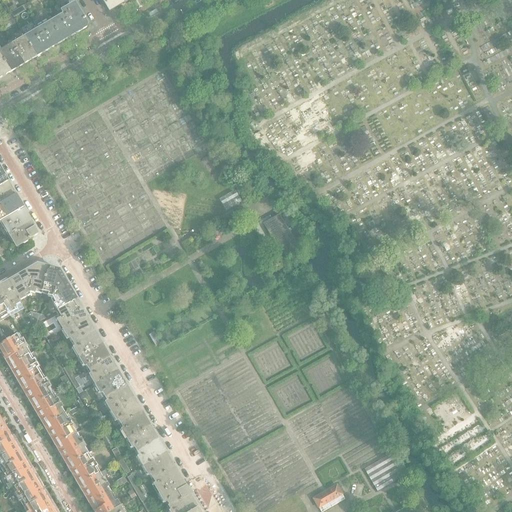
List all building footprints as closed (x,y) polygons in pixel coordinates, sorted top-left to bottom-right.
[(133,0),(102,0),(109,11),(128,0),(131,0),(132,1),(133,0)] [(87,24),(75,4),(61,12),(62,14),(50,21),(62,42),(86,27),(87,24)] [(36,57),(62,42),(50,21),(25,36),(36,57)] [(0,54),(10,72),(36,57),(25,36),(0,50),(0,54)] [(0,78),(10,72),(0,54),(0,78)] [(16,212),(23,209),(7,182),(0,186),(0,221),(1,221),(16,212)] [(241,202),(235,190),(219,200),(226,211),(241,202)] [(16,247),(38,234),(23,209),(16,212),(1,221),(9,235),(16,247)] [(287,212),(282,216),(288,227),(294,223),(287,212)] [(299,249),(288,230),(279,215),(263,224),(283,258),(299,249)] [(42,291),(48,268),(37,265),(8,282),(19,301),(25,298),(24,295),(31,292),(36,293),(37,290),(42,291)] [(57,288),(66,282),(59,271),(48,268),(42,291),(47,293),(46,296),(52,297),(57,288)] [(19,301),(8,282),(0,286),(0,321),(10,316),(13,320),(16,318),(12,310),(15,308),(14,306),(20,303),(19,301)] [(76,300),(66,282),(57,288),(52,297),(55,303),(53,304),(57,311),(76,300)] [(314,308),(323,302),(320,298),(312,303),(314,308)] [(93,330),(89,324),(81,310),(82,310),(78,302),(77,303),(76,300),(57,311),(55,312),(60,321),(58,322),(67,338),(69,337),(73,342),(93,330)] [(39,317),(41,316),(42,315),(36,314),(33,325),(37,323),(39,317)] [(50,335),(42,323),(40,324),(39,327),(45,338),(50,335)] [(109,358),(105,351),(93,330),(73,342),(76,347),(73,349),(84,366),(86,364),(89,370),(109,358)] [(27,355),(24,350),(27,348),(22,340),(19,341),(16,336),(7,341),(0,344),(0,353),(0,354),(2,352),(6,359),(5,360),(9,366),(27,355)] [(59,351),(52,338),(47,341),(55,354),(59,351)] [(66,363),(59,351),(55,354),(62,365),(66,363)] [(39,375),(36,370),(38,368),(34,360),(31,362),(27,355),(9,366),(13,373),(14,372),(18,379),(16,380),(20,386),(39,375)] [(125,385),(121,379),(109,358),(89,370),(92,375),(90,376),(100,393),(102,392),(105,397),(125,385)] [(75,378),(68,366),(63,368),(71,381),(75,378)] [(51,395),(47,390),(50,388),(45,380),(43,382),(39,375),(20,386),(24,393),(26,392),(29,399),(28,399),(32,406),(51,395)] [(65,376),(60,379),(65,387),(67,386),(70,384),(65,376)] [(80,387),(75,378),(71,381),(76,390),(80,387)] [(141,412),(137,406),(125,385),(105,397),(108,402),(106,404),(116,421),(118,419),(121,424),(141,412)] [(88,396),(85,391),(79,395),(82,400),(88,396)] [(62,415),(59,409),(62,408),(57,400),(54,402),(51,395),(32,406),(36,413),(37,412),(41,418),(40,419),(44,426),(62,415)] [(157,440),(153,433),(141,412),(121,424),(124,430),(122,431),(132,448),(134,446),(137,451),(157,440)] [(74,435),(71,429),(73,428),(69,420),(66,421),(62,415),(44,426),(47,432),(49,432),(53,438),(51,439),(55,446),(74,435)] [(0,442),(10,437),(7,430),(5,431),(2,426),(4,425),(0,418),(0,442)] [(114,444),(107,433),(101,436),(108,448),(114,444)] [(85,454),(83,449),(85,448),(80,440),(78,441),(74,435),(55,446),(59,452),(60,452),(64,458),(63,459),(67,465),(85,454)] [(22,456),(18,450),(17,451),(13,444),(14,443),(10,437),(0,442),(0,463),(2,467),(22,456)] [(173,467),(169,460),(157,440),(137,451),(140,457),(138,458),(148,475),(150,474),(153,479),(164,473),(173,467)] [(120,454),(117,448),(112,450),(115,457),(120,454)] [(409,473),(396,451),(364,470),(377,492),(409,473)] [(97,475),(95,469),(97,468),(92,459),(90,461),(85,454),(67,465),(71,472),(72,471),(76,478),(74,479),(79,486),(97,475)] [(33,475),(29,469),(28,470),(24,463),(26,463),(22,456),(2,467),(6,473),(3,474),(9,483),(11,482),(14,487),(33,475)] [(130,472),(123,459),(118,462),(125,475),(130,472)] [(190,494),(186,487),(185,487),(173,467),(164,473),(153,479),(156,484),(154,486),(159,494),(164,502),(166,501),(169,506),(190,494)] [(44,495),(41,489),(41,488),(39,489),(35,483),(37,482),(33,475),(14,487),(17,492),(15,494),(21,503),(23,502),(25,506),(44,495)] [(109,494),(106,489),(109,488),(104,480),(101,481),(97,475),(79,486),(82,492),(84,491),(87,498),(86,499),(90,505),(109,494)] [(139,487),(132,475),(127,478),(134,490),(139,487)] [(322,511),(345,499),(342,495),(343,495),(337,484),(312,498),(318,509),(319,509),(321,511),(322,511)] [(146,499),(139,487),(134,490),(141,502),(146,499)] [(136,497),(132,490),(128,493),(132,499),(136,497)] [(120,507),(122,505),(119,499),(116,500),(112,493),(109,495),(109,494),(90,505),(94,511),(95,511),(109,511),(120,506),(120,507)] [(199,511),(193,501),(193,499),(190,494),(169,506),(171,511),(170,511),(199,511)] [(54,511),(52,508),(51,509),(47,502),(48,501),(44,495),(25,506),(28,511),(54,511)] [(429,511),(422,498),(396,511),(429,511)] [(153,511),(148,502),(143,505),(147,511),(153,511)]
